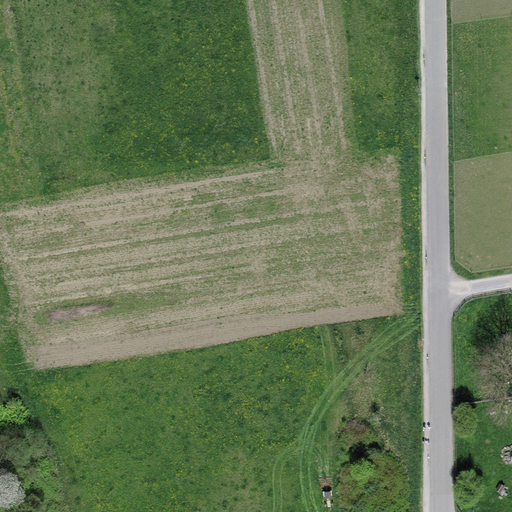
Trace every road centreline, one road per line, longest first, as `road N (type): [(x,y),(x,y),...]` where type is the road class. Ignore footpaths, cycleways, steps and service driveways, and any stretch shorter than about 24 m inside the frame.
road 1 (unclassified): [(434,0),(438,294)]
road 2 (residential): [(442,511),(438,294)]
